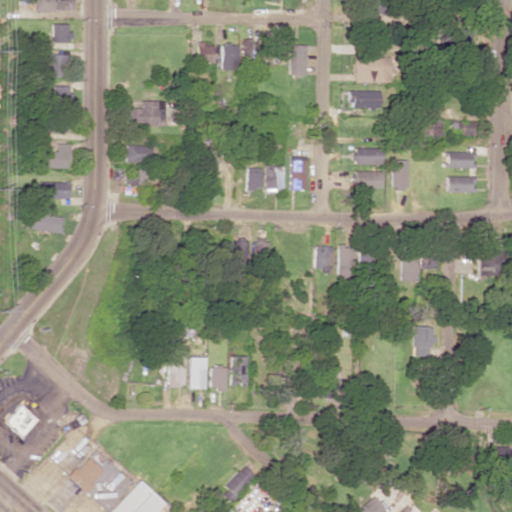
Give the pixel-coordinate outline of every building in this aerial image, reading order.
[(71,9),(70,0),(29,0),(29,10),(71,9)] [(67,23),(49,23),(49,40),(67,41),(67,23)] [(374,26),(359,26),(359,52),(378,53),(378,36),(374,36),(374,26)] [(209,62),(210,43),(193,43),(193,62),(209,62)] [(217,69),(234,69),(234,43),(218,43),(217,69)] [(303,44),(287,44),(286,74),(302,75),(303,44)] [(61,75),(60,53),(41,54),(42,76),(61,75)] [(352,82),(388,81),(387,55),(352,56),(352,82)] [(67,85),(49,86),(50,104),(68,104),(67,85)] [(377,90),(347,89),(346,107),(377,108),(377,90)] [(161,126),(161,100),(138,100),(138,107),(131,107),(130,125),(161,126)] [(40,131),(64,132),(64,113),(40,113),(40,131)] [(424,141),(439,141),(439,118),(416,118),(416,132),(424,132),(424,141)] [(476,120),(448,120),(448,135),(477,135),(476,120)] [(65,166),(66,143),(53,142),(53,151),(43,150),(43,166),(65,166)] [(149,144),(122,144),(122,160),(149,161),(149,144)] [(352,164),(379,163),(379,147),(351,147),(352,164)] [(443,167),(472,167),(471,151),(443,151),(443,167)] [(210,158),(191,157),(190,185),(209,185),(210,158)] [(286,189),(303,189),(303,157),(287,157),(286,189)] [(404,189),(405,159),(389,159),(388,189),(404,189)] [(280,165),(262,165),(261,190),(279,191),(280,165)] [(257,167),(243,167),(243,189),(258,189),(257,167)] [(140,185),(140,168),(122,168),(122,185),(140,185)] [(350,186),(378,187),(378,170),(350,170),(350,186)] [(471,175),(443,175),(443,191),(471,191),(471,175)] [(35,198),(65,198),(65,181),(35,181),(35,198)] [(21,228),(55,232),(57,215),(23,211),(21,228)] [(245,260),(244,240),(228,240),(229,261),(245,260)] [(251,255),(266,255),(266,241),(251,241),(251,255)] [(474,275),(494,275),(493,242),(473,243),(474,275)] [(349,267),(350,245),(335,244),(334,267),(349,267)] [(311,267),(328,267),(329,245),(312,245),(311,267)] [(432,267),(432,256),(418,256),(418,267),(432,267)] [(431,326),(411,325),(409,355),(429,356),(431,326)] [(164,382),(180,382),(181,355),(165,355),(164,382)] [(244,356),(228,355),(227,382),(243,382),(244,356)] [(202,357),(186,356),(185,387),(202,388),(202,357)] [(222,388),(222,366),(207,367),(207,388),(222,388)] [(327,395),(328,370),(311,369),(310,394),(327,395)] [(285,397),(285,376),(266,377),(266,397),(285,397)] [(18,436),(34,419),(17,403),(1,421),(18,436)] [(488,464),(509,465),(510,447),(488,446),(488,464)] [(454,463),(466,463),(466,451),(453,451),(454,463)] [(65,476),(81,491),(99,470),(84,456),(65,476)] [(217,492),(227,502),(252,475),(241,465),(217,492)] [(151,511),(160,503),(136,479),(104,511),(151,511)] [(358,511),(377,511),(381,509),(370,495),(355,508),(358,511)]
